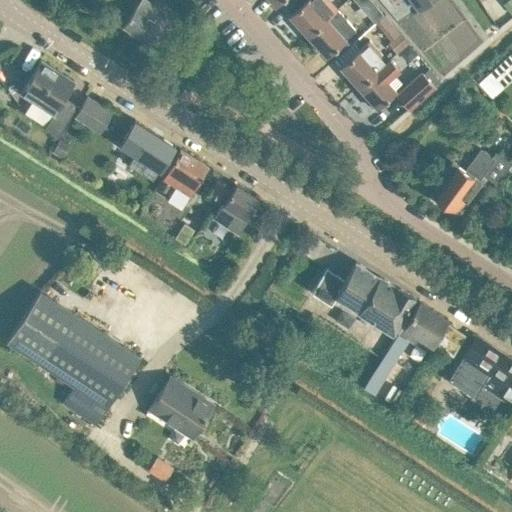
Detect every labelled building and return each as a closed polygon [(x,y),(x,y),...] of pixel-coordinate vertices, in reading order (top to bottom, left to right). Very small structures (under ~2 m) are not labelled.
[(150,44),(170,15),(147,0),(139,0),(122,26),(150,44)] [(328,0),(303,0),(288,14),(289,15),(289,19),(294,26),(299,26),(307,35),(336,8),(328,0)] [(411,0),(418,9),(428,2),(430,0),(411,0)] [(336,8),(307,35),(325,55),(329,53),(334,59),(350,44),(345,38),(355,28),(336,8)] [(205,19),(197,26),(204,34),(212,27),(205,19)] [(350,44),(334,59),(339,65),(358,86),(387,60),(386,59),(369,39),(359,47),(353,41),(350,44)] [(387,60),(358,86),(367,96),(364,100),(370,108),(375,105),(376,107),(395,90),(387,80),(400,68),(390,57),(389,56),(386,59),(387,60)] [(57,135),(65,121),(76,104),(64,97),(74,81),(40,59),(20,91),(53,112),(44,126),(57,135)] [(409,105),(432,85),(422,74),(399,94),(409,105)] [(99,129),(100,128),(111,111),(87,95),(75,113),(99,129)] [(499,122),(507,115),(494,100),(486,107),(499,122)] [(160,168),(164,161),(175,144),(134,119),(119,142),(160,168)] [(63,156),(70,144),(61,138),(54,150),(63,156)] [(189,193),(196,182),(207,165),(180,148),(157,186),(168,192),(174,183),(189,193)] [(492,157),(481,148),(466,169),(452,159),(441,175),(429,191),(430,191),(429,192),(430,193),(430,192),(455,211),(456,209),(464,198),(465,199),(466,197),(465,196),(470,190),(471,188),(474,184),(473,183),(482,171),(496,181),(510,163),(495,153),(492,157)] [(219,200),(230,184),(218,177),(208,192),(219,200)] [(238,233),(247,217),(259,199),(235,183),(223,201),(212,218),(238,233)] [(359,267),(353,264),(344,279),(327,268),(312,290),(330,303),(336,294),(391,331),(403,313),(413,296),(397,286),(397,287),(380,276),(378,279),(372,276),(374,272),(361,264),(359,267)] [(31,306),(7,342),(39,363),(47,369),(72,385),(60,403),(93,425),(96,422),(107,404),(129,373),(140,356),(73,312),(42,291),(41,290),(31,306)] [(435,343),(448,323),(445,321),(447,318),(418,299),(402,324),(431,343),(432,341),(435,343)] [(452,354),(454,350),(465,334),(448,323),(435,343),(452,354)] [(511,403),(511,358),(475,333),(464,350),(446,378),(493,408),(501,396),(511,403)] [(182,391),(166,381),(148,409),(191,438),(202,421),(213,404),(185,386),(182,391)] [(426,427),(431,419),(419,411),(414,419),(426,427)]
